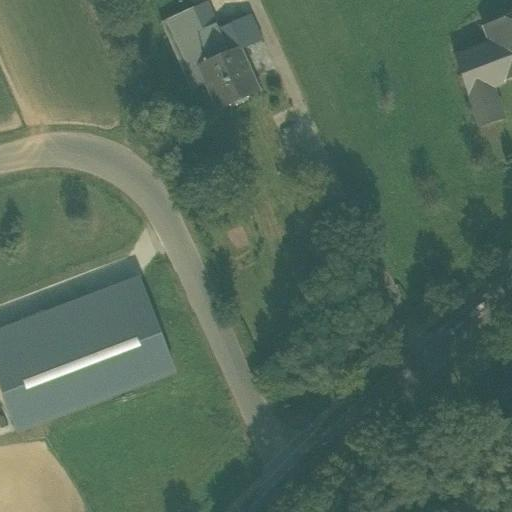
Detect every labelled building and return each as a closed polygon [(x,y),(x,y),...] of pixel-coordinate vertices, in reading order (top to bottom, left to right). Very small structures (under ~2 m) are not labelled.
[(206,3),(180,15),(190,37),(216,25),(206,3)] [(171,45),(190,37),(180,15),(162,23),(171,45)] [(218,30),(216,25),(190,37),(171,45),(184,73),(202,65),(235,51),(262,39),(251,15),(218,30)] [(511,34),(511,16),(483,28),(489,43),(511,34)] [(454,56),(479,128),(502,120),(490,87),(511,77),(511,34),(489,43),(454,56)] [(254,93),(235,51),(202,65),(221,108),(254,93)] [(139,279),(0,331),(0,353),(146,298),(139,279)] [(146,298),(0,353),(0,387),(17,432),(174,372),(146,298)]
